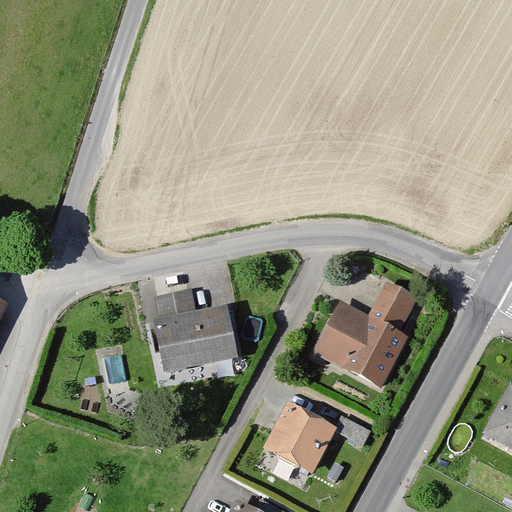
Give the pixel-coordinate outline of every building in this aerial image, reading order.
[(364,324),(337,310),(309,362),(376,398),(403,347),(393,341),(412,307),(382,291),(364,324)] [(156,329),(147,331),(158,382),(232,367),(221,317),(194,322),(189,297),(151,305),(156,329)] [(511,386),(487,431),(511,444),(511,386)] [(333,438),(284,412),(260,458),(309,484),(333,438)] [(368,439),(340,424),(335,441),(360,454),(368,439)]
